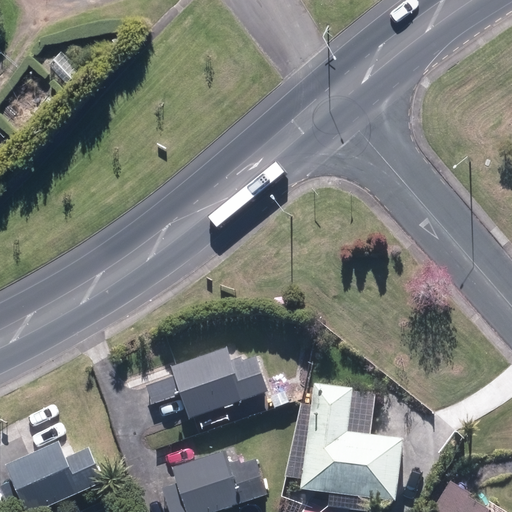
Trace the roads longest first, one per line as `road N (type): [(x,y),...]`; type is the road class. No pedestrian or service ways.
road 1 (secondary): [(322,90),(194,214),(98,284),(0,337)]
road 2 (residential): [(322,90),(511,304)]
road 3 (secondary): [(442,0),(322,90)]
